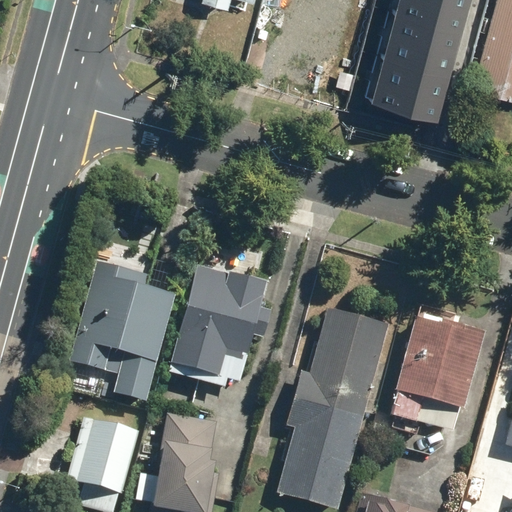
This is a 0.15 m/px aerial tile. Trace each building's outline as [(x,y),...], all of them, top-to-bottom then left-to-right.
[(295,60),(346,73),(364,0),(284,0),(281,12),(305,18),(295,60)] [(392,0),(367,92),(432,111),(463,0),(392,0)] [(511,0),(490,0),(467,87),(511,99),(511,0)] [(93,262),(61,381),(141,402),(168,296),(139,288),(143,275),(93,262)] [(192,264),(163,373),(220,388),(222,380),(236,383),(248,336),(258,338),(266,311),(256,308),(263,283),(192,264)] [(289,428),(271,493),(332,510),(384,324),(322,307),(304,373),(295,371),(280,425),(289,428)] [(386,415),(450,431),(456,409),(460,410),(480,330),(413,313),(386,415)] [(511,397),(499,445),(511,448),(511,397)] [(155,452),(145,511),(206,511),(213,473),(209,473),(211,463),(206,462),(213,421),(161,413),(155,452)] [(79,417),(62,479),(78,483),(72,505),(99,511),(109,511),(114,493),(117,494),(134,432),(79,417)] [(428,511),(357,493),(351,511),(428,511)] [(511,511),(511,494),(507,511),(467,511),(458,509),(457,511),(511,511)]
